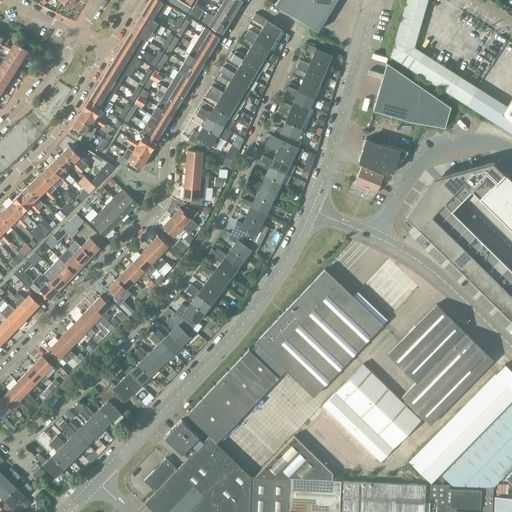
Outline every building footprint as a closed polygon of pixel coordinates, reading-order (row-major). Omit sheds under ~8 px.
[(149,0),(147,4),(162,14),(168,5),(159,0),(149,0)] [(167,0),(187,12),(191,7),(178,0),(167,0)] [(237,8),(224,0),(220,6),(216,4),(215,6),(219,8),(232,17),(237,8)] [(223,0),(224,0),(237,8),(243,0),(242,0),(223,0)] [(277,0),(275,4),(318,31),(336,0),(277,0)] [(141,13),(157,23),(162,14),(147,4),(141,13)] [(203,11),(194,5),(193,8),(191,7),(187,12),(198,19),(203,11)] [(219,8),(214,16),(227,25),(232,17),(219,8)] [(136,22),(152,31),(157,23),(141,13),(136,22)] [(255,13),(252,18),(264,26),(261,30),(275,39),(281,29),(267,21),(268,20),(258,14),(255,13)] [(227,25),(214,16),(209,25),(222,33),(227,25)] [(131,31),(146,40),(152,31),(136,22),(131,31)] [(199,36),(215,46),(220,37),(205,27),(199,36)] [(248,30),(245,34),(269,49),(275,39),(261,30),(258,35),(248,30)] [(125,39),(141,49),(146,40),(131,31),(125,39)] [(245,34),(243,38),(253,43),(249,50),(263,58),(269,49),(245,34)] [(194,45),(210,54),(215,46),(199,36),(194,45)] [(120,48),(136,57),(141,49),(125,39),(120,48)] [(14,53),(22,58),(28,50),(15,42),(11,48),(15,51),(14,53)] [(317,48),(306,44),(304,50),(313,54),(311,59),(327,65),(331,55),(316,49),(317,48)] [(189,54),(204,63),(210,54),(194,45),(189,54)] [(4,59),(17,67),(22,58),(14,53),(15,51),(11,48),(4,59)] [(115,57),(130,66),(136,57),(120,48),(115,57)] [(236,50),(234,54),(238,56),(261,70),(267,61),(263,58),(249,50),(245,56),(236,50)] [(231,52),(228,57),(240,64),(237,69),(252,78),(255,80),(261,70),(238,56),(234,54),(231,52)] [(183,62),(199,72),(204,63),(189,54),(183,62)] [(110,65),(125,75),(130,66),(115,57),(110,65)] [(17,67),(4,59),(0,65),(5,68),(4,70),(12,75),(17,67)] [(297,65),(322,76),(327,65),(311,59),(308,66),(298,62),(297,65)] [(178,71),(194,81),(199,72),(183,62),(178,71)] [(0,65),(0,79),(6,83),(12,75),(4,70),(5,68),(0,65)] [(104,74),(120,84),(125,75),(110,65),(104,74)] [(305,73),(303,80),(318,86),(322,76),(297,65),(295,69),(305,73)] [(223,67),(220,71),(222,73),(227,76),(246,87),(252,78),(237,69),(234,74),(223,67)] [(173,80),(188,89),(194,81),(178,71),(173,80)] [(222,73),(220,76),(229,82),(226,88),(240,97),(244,100),(250,90),(246,87),(227,76),(222,73)] [(99,83),(114,92),(120,84),(104,74),(99,83)] [(167,89),(183,98),(188,89),(173,80),(167,89)] [(318,86),(303,80),(300,87),(289,83),(288,86),(314,97),(318,86)] [(94,92),(109,101),(114,92),(99,83),(94,92)] [(211,86),(208,91),(215,95),(234,107),(239,109),(244,100),(240,97),(226,88),(223,93),(211,86)] [(294,100),(309,107),(314,97),(288,86),(286,90),(297,94),(294,100)] [(162,97),(178,107),(183,98),(167,89),(162,97)] [(208,91),(205,96),(217,103),(214,107),(228,116),(233,119),(239,109),(234,107),(215,95),(208,91)] [(88,101),(101,108),(104,110),(109,101),(94,92),(88,101)] [(157,106),(172,115),(178,107),(162,97),(157,106)] [(282,101),(279,107),(305,117),(309,107),(294,100),(292,106),(282,101)] [(88,101),(83,109),(91,114),(90,116),(95,119),(101,108),(88,101)] [(151,115),(167,124),(172,115),(157,106),(151,115)] [(200,108),(198,111),(203,114),(222,126),(228,116),(214,107),(210,114),(200,108)] [(305,117),(279,107),(277,112),(287,116),(285,121),(301,128),(305,117)] [(83,109),(78,118),(91,125),(95,119),(90,116),(91,114),(83,109)] [(198,111),(196,115),(203,120),(204,119),(206,120),(202,127),(217,135),(221,138),(222,139),(226,141),(232,131),(222,126),(203,114),(198,111)] [(146,123),(162,133),(167,124),(151,115),(146,123)] [(78,118),(72,126),(85,134),(91,125),(78,118)] [(276,136),(288,142),(291,136),(296,138),(301,128),(285,121),(282,128),(277,126),(276,130),(278,131),(276,136)] [(141,132),(143,134),(156,142),(162,133),(146,123),(141,132)] [(194,130),(188,139),(207,150),(210,145),(216,149),(222,139),(221,138),(217,135),(202,127),(198,133),(194,130)] [(143,134),(137,145),(142,147),(143,146),(151,151),(156,142),(143,134)] [(275,155),(290,163),(295,152),(286,148),(288,142),(276,136),(272,146),(278,149),(275,155)] [(358,162),(393,172),(408,151),(365,139),(358,162)] [(89,165),(73,149),(70,145),(62,152),(69,159),(70,158),(74,162),(76,160),(80,165),(77,168),(81,172),(89,165)] [(142,147),(137,145),(133,151),(146,159),(151,151),(143,146),(142,147)] [(186,162),(202,164),(203,152),(187,150),(186,162)] [(129,161),(141,168),(146,159),(133,151),(128,160),(129,161)] [(69,159),(62,152),(55,159),(66,170),(73,163),(74,162),(70,158),(69,159)] [(120,155),(117,161),(126,166),(129,161),(128,160),(122,157),(120,155)] [(266,162),(265,163),(285,173),(290,163),(275,155),(272,163),(267,161),(267,162),(266,162)] [(55,159),(48,166),(55,173),(56,171),(60,175),(62,174),(66,178),(70,174),(66,170),(55,159)] [(115,167),(103,159),(97,167),(101,170),(107,175),(115,167)] [(202,164),(186,162),(185,174),(201,175),(202,164)] [(471,191),(479,199),(504,173),(492,162),(453,173),(433,179),(431,181),(427,187),(407,216),(511,319),(511,270),(452,211),(457,205),(471,191)] [(285,173),(265,163),(265,164),(265,166),(265,168),(268,169),(265,176),(280,183),(285,173)] [(64,179),(60,175),(56,171),(55,173),(48,166),(41,173),(56,188),(63,181),(62,181),(64,179)] [(354,184),(377,193),(384,176),(361,167),(354,184)] [(41,173),(34,180),(41,186),(42,185),(46,189),(48,188),(51,192),(56,188),(41,173)] [(511,181),(504,173),(479,199),(511,230),(511,181)] [(201,175),(185,174),(184,186),(200,187),(201,175)] [(260,186),(276,193),(280,183),(265,176),(260,186)] [(91,183),(95,187),(102,181),(97,177),(91,183)] [(37,197),(44,191),(46,189),(42,185),(41,186),(34,180),(27,186),(37,197)] [(37,197),(27,186),(20,193),(27,200),(28,199),(32,203),(33,201),(37,197)] [(200,187),(184,186),(183,198),(199,199),(200,187)] [(256,196),(271,203),(276,193),(260,186),(256,196)] [(122,189),(114,197),(129,212),(137,203),(122,189)] [(20,193),(13,200),(24,212),(24,211),(23,211),(30,204),(32,203),(28,199),(27,200),(20,193)] [(252,203),(243,199),(242,202),(266,213),(271,203),(256,196),(252,203)] [(114,197),(106,205),(121,220),(129,212),(114,197)] [(13,201),(6,208),(13,214),(14,213),(18,217),(20,216),(24,220),(28,216),(24,212),(13,200),(13,201)] [(246,216),(261,224),(266,213),(242,202),(241,201),(239,205),(249,210),(246,216)] [(106,205),(98,213),(113,228),(121,220),(106,205)] [(180,208),(171,217),(181,226),(185,230),(188,233),(197,224),(191,219),(197,212),(186,207),(182,211),(180,208)] [(6,208),(0,213),(0,215),(10,225),(17,219),(18,217),(14,213),(13,214),(6,208)] [(202,211),(198,218),(204,222),(208,215),(202,211)] [(78,229),(85,222),(76,213),(62,227),(73,238),(79,231),(78,229)] [(113,228),(98,213),(90,222),(105,236),(113,228)] [(10,225),(0,215),(0,232),(1,233),(3,232),(10,225)] [(241,227),(256,234),(261,224),(246,216),(243,223),(241,227),(241,228),(241,227)] [(171,217),(163,225),(173,235),(181,226),(171,217)] [(238,240),(248,247),(251,241),(253,242),(256,234),(241,227),(241,228),(241,227),(243,223),(237,221),(229,238),(235,243),(238,239),(238,240)] [(56,231),(52,235),(58,241),(62,237),(56,231)] [(57,240),(52,236),(46,242),(50,247),(57,240)] [(158,236),(149,245),(159,255),(168,246),(158,236)] [(89,238),(81,246),(91,256),(100,248),(89,238)] [(238,239),(235,243),(231,249),(244,259),(251,249),(248,247),(238,240),(238,239)] [(91,256),(81,246),(75,241),(67,249),(73,255),(83,265),(91,256)] [(149,245),(141,253),(151,263),(159,255),(149,245)] [(40,246),(35,251),(41,256),(44,253),(44,249),(40,246)] [(220,263),(217,267),(231,277),(237,268),(215,251),(212,249),(208,254),(220,263)] [(217,249),(215,251),(237,268),(244,259),(231,249),(226,255),(217,249)] [(35,252),(27,260),(31,263),(32,264),(33,266),(41,257),(35,252)] [(141,253),(133,262),(143,272),(151,263),(141,253)] [(64,254),(60,259),(75,273),(83,265),(73,255),(69,259),(64,254)] [(59,258),(51,266),(57,272),(67,282),(75,273),(60,259),(59,258)] [(25,269),(31,263),(27,260),(27,259),(14,271),(23,279),(26,275),(23,272),(25,271),(25,269)] [(133,262),(125,270),(135,280),(143,272),(133,262)] [(33,266),(32,264),(24,272),(27,275),(34,282),(30,286),(44,300),(48,296),(50,299),(58,290),(48,280),(43,275),(33,266)] [(51,266),(43,275),(48,280),(58,290),(67,282),(57,272),(51,266)] [(217,267),(211,276),(224,286),(231,277),(217,267)] [(382,324),(325,269),(256,341),(257,343),(250,350),(248,349),(187,414),(217,442),(285,370),(314,396),(382,324)] [(135,280),(125,270),(117,279),(127,288),(135,280)] [(211,276),(204,285),(217,295),(224,286),(211,276)] [(127,288),(117,279),(108,287),(111,290),(108,294),(119,305),(131,293),(127,288)] [(217,295),(204,285),(197,294),(211,304),(217,295)] [(197,294),(190,303),(204,313),(211,304),(197,294)] [(21,302),(32,312),(39,305),(29,295),(21,302)] [(92,305),(102,315),(110,306),(100,296),(92,305)] [(14,310),(25,319),(32,312),(21,302),(14,310)] [(204,313),(190,303),(184,312),(197,322),(204,313)] [(0,312),(6,318),(16,328),(25,319),(14,310),(9,304),(0,312)] [(493,360),(436,304),(386,355),(415,383),(402,396),(431,425),(493,360)] [(102,315),(92,305),(83,313),(94,323),(102,315)] [(167,319),(175,327),(170,333),(181,345),(190,337),(189,336),(195,331),(190,327),(174,312),(167,319)] [(83,313),(75,322),(85,331),(94,323),(83,313)] [(114,317),(109,322),(114,327),(118,322),(118,323),(119,322),(114,317)] [(0,324),(0,328),(8,336),(16,328),(6,318),(0,324)] [(67,330),(77,340),(85,331),(75,322),(67,330)] [(0,344),(0,345),(8,336),(0,328),(0,344)] [(154,333),(173,353),(181,345),(170,333),(166,337),(158,329),(154,333)] [(67,330),(59,339),(69,348),(77,340),(67,330)] [(157,345),(154,348),(165,360),(173,353),(154,333),(149,337),(157,345)] [(69,348),(59,339),(51,347),(61,357),(69,348)] [(141,346),(138,349),(157,368),(160,371),(168,363),(165,360),(154,348),(148,354),(141,346)] [(141,360),(137,364),(149,376),(157,368),(138,349),(134,353),(141,360)] [(42,356),(34,365),(44,374),(52,366),(42,356)] [(126,360),(122,365),(141,384),(149,376),(137,364),(134,368),(126,360)] [(323,405),(380,460),(421,419),(363,363),(323,405)] [(34,365),(26,373),(36,383),(44,374),(34,365)] [(121,380),(133,392),(141,384),(122,365),(119,367),(127,375),(121,380)] [(26,373),(18,381),(28,391),(36,383),(26,373)] [(511,389),(496,373),(409,461),(430,482),(493,419),(487,413),(511,389)] [(133,392),(121,380),(116,385),(112,381),(105,389),(120,404),(125,400),(133,392)] [(18,381),(9,390),(19,400),(28,391),(18,381)] [(120,404),(105,389),(98,396),(105,403),(100,408),(111,420),(120,412),(124,408),(120,404)] [(9,390),(1,398),(15,412),(19,408),(15,404),(19,400),(9,390)] [(15,412),(1,398),(0,399),(0,413),(3,417),(7,413),(10,416),(15,412)] [(511,403),(442,475),(452,484),(495,486),(511,468),(511,403)] [(87,421),(84,424),(95,436),(103,428),(84,409),(79,404),(75,408),(87,421)] [(111,420),(100,408),(94,414),(87,406),(84,409),(103,428),(111,420)] [(9,435),(16,428),(7,419),(0,426),(9,435)] [(249,511),(250,505),(251,476),(209,436),(204,441),(181,419),(165,437),(182,453),(183,452),(189,457),(177,469),(165,458),(144,481),(155,491),(145,503),(154,511),(249,511)] [(71,437),(68,440),(80,452),(88,444),(68,424),(64,420),(59,425),(71,437)] [(68,424),(88,444),(95,436),(84,424),(78,429),(71,422),(68,424)] [(55,438),(52,440),(72,460),(80,452),(68,440),(62,446),(55,438)] [(57,451),(52,456),(64,468),(72,460),(52,440),(49,443),(57,451)] [(39,453),(35,456),(44,464),(43,464),(44,465),(55,476),(64,468),(52,456),(47,461),(39,453)] [(0,487),(16,471),(11,467),(4,475),(0,471),(0,487)] [(33,475),(39,480),(46,473),(40,467),(33,475)] [(0,487),(0,495),(4,499),(16,487),(13,484),(20,476),(16,471),(0,487)] [(289,511),(291,477),(251,476),(249,511),(289,511)] [(424,511),(425,496),(426,485),(341,481),(339,511),(424,511)] [(16,487),(4,499),(13,507),(24,496),(32,488),(27,483),(19,491),(16,487)] [(431,484),(430,498),(437,498),(436,511),(492,511),(493,487),(481,486),(481,490),(450,489),(450,485),(431,484)] [(511,511),(511,497),(495,496),(493,511),(511,511)]
